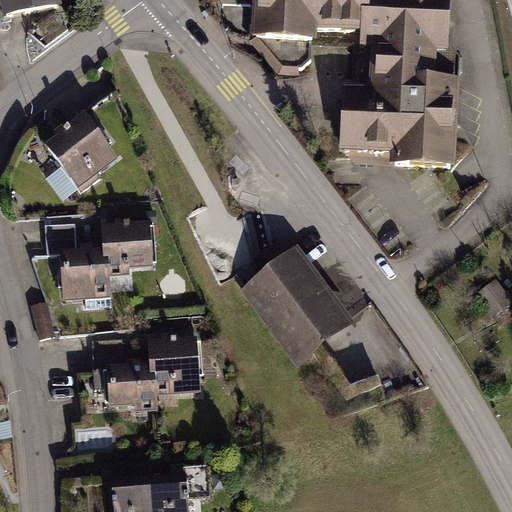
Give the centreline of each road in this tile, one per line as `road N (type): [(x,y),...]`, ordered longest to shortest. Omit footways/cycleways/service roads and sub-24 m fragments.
road 1 (residential): [(158,0),(404,305),(470,405)]
road 2 (residential): [(0,258),(32,395),(40,511)]
road 3 (residential): [(0,110),(145,0)]
